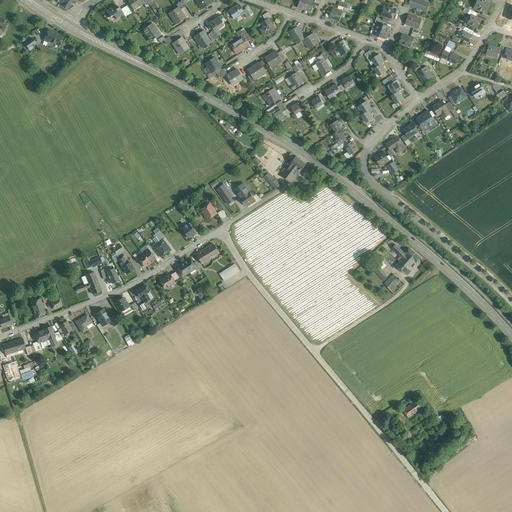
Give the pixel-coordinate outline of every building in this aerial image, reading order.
[(61,0),(61,1),(64,3),(63,5),(68,8),(72,0),(61,0)] [(183,0),(176,5),(178,7),(180,10),(186,6),(183,0)] [(195,0),(201,9),(211,2),(209,0),(195,0)] [(307,0),(300,0),(298,6),(302,7),(301,8),(305,9),(307,0)] [(315,0),(313,0),(307,0),(305,9),(308,10),(308,9),(312,10),(315,0)] [(427,3),(420,0),(414,0),(412,6),(417,8),(416,11),(420,12),(421,9),(424,10),(427,3)] [(489,7),(478,2),(475,8),(485,13),(487,12),(489,7)] [(239,4),(228,11),(234,19),(244,13),(243,11),(239,4)] [(118,8),(116,5),(106,11),(110,18),(114,15),(117,19),(124,14),(121,10),(121,9),(119,7),(118,8)] [(121,9),(121,10),(124,14),(125,17),(132,13),(127,5),(121,9)] [(245,8),(246,9),(251,16),(254,14),(248,6),(245,8)] [(180,10),(178,7),(168,13),(176,24),(185,18),(180,10)] [(389,8),(388,9),(384,7),(383,11),(382,11),(381,14),(381,15),(384,17),(385,16),(391,18),(394,11),(391,10),(390,9),(389,8)] [(338,11),(333,10),(333,12),(332,12),(330,18),(340,21),(341,17),(340,16),(342,11),(338,10),(338,11)] [(268,12),(263,16),(266,21),(269,19),(272,17),(268,12)] [(421,19),(409,15),(406,24),(418,28),(421,19)] [(476,17),(472,15),(468,23),(471,24),(471,25),(473,26),(474,26),(478,28),(481,20),(476,17)] [(218,17),(209,23),(214,30),(214,31),(223,25),(218,17)] [(266,21),(262,23),(265,28),(261,31),(264,36),(275,29),(269,19),(266,21)] [(160,35),(153,23),(143,30),(150,42),(153,39),(154,40),(155,39),(155,38),(160,35)] [(383,24),(378,23),(376,28),(388,33),(390,27),(383,24)] [(305,38),(298,27),(297,27),(292,30),(290,32),(298,43),(303,40),(305,38)] [(388,33),(376,28),(374,34),(373,34),(379,36),(386,39),(388,33)] [(63,36),(48,29),(44,40),(48,42),(49,41),(59,46),(63,36)] [(460,30),(460,29),(460,30),(457,36),(460,37),(470,42),(473,36),(472,35),(466,32),(460,30)] [(211,42),(204,30),(194,37),(201,48),(211,42)] [(251,39),(246,32),(241,35),(243,38),(243,37),(246,42),(251,39)] [(305,38),(303,40),(310,49),(320,42),(314,33),(305,38)] [(413,39),(402,35),(399,42),(411,46),(413,39)] [(182,37),(172,43),(179,54),(189,48),(182,37)] [(237,41),(243,50),(249,46),(246,42),(243,37),(243,38),(237,41)] [(32,38),(25,43),(28,48),(36,43),(32,38)] [(340,42),(335,45),(342,55),(350,50),(344,40),(340,42)] [(452,49),(454,47),(456,43),(449,40),(447,46),(452,49)] [(243,50),(237,41),(231,45),(237,53),(243,50)] [(439,47),(434,44),(430,52),(435,54),(439,47)] [(500,48),(489,45),(486,55),(487,55),(487,53),(492,55),(492,56),(497,58),(499,51),(500,49),(500,48)] [(460,57),(452,53),(452,54),(444,50),(441,57),(456,64),(460,57)] [(276,51),(265,58),(272,68),(283,61),(278,53),(276,51)] [(286,58),(282,51),(278,53),(283,61),(286,58)] [(384,62),(379,54),(374,58),(372,59),(369,61),(371,65),(375,63),(377,66),(381,64),(384,62)] [(426,54),(424,56),(440,62),(441,59),(426,54)] [(221,67),(214,57),(205,63),(211,73),(220,67),(221,67)] [(325,60),(324,59),(316,64),(313,66),(313,67),(315,70),(316,71),(319,69),(323,75),(331,69),(325,60)] [(260,62),(248,70),(251,75),(255,80),(266,72),(260,62)] [(386,71),(381,64),(377,66),(375,68),(380,76),(386,71)] [(417,73),(420,77),(421,76),(425,82),(433,77),(426,66),(422,69),(417,73)] [(222,70),(219,72),(223,77),(228,74),(224,69),(222,70)] [(238,69),(227,76),(233,85),(244,79),(238,69)] [(297,72),(288,78),(293,84),(290,86),(293,90),(303,83),(297,72)] [(350,75),(342,80),(344,83),(346,87),(347,87),(354,82),(350,75)] [(391,86),(390,86),(395,94),(399,91),(402,89),(397,82),(396,82),(391,86)] [(479,84),(475,87),(470,90),(472,93),(476,98),(477,98),(479,99),(481,98),(482,98),(482,96),(486,94),(483,89),(484,88),(485,84),(481,83),(480,84),(479,84)] [(336,84),(325,91),(329,98),(341,91),(338,87),(336,84)] [(274,88),(263,95),(270,105),(280,100),(276,94),(278,93),(274,88)] [(461,88),(451,95),(451,96),(455,101),(458,99),(459,101),(461,100),(467,97),(461,88)] [(504,90),(496,95),(500,101),(507,96),(504,90)] [(399,91),(395,94),(392,96),(397,103),(400,101),(403,99),(399,91)] [(320,98),(319,96),(312,101),(316,108),(324,103),(320,98)] [(367,101),(360,105),(358,107),(360,111),(363,109),(365,113),(369,111),(372,109),(367,101)] [(442,101),(433,106),(439,115),(441,113),(444,118),(450,114),(449,113),(447,109),(445,105),(442,101)] [(450,102),(445,105),(447,109),(449,113),(451,111),(455,116),(458,114),(455,109),(450,102)] [(299,103),(291,107),(295,114),(303,109),(299,103)] [(369,111),(365,113),(362,115),(367,122),(369,121),(374,118),(369,111)] [(426,113),(417,118),(423,127),(430,123),(431,126),(432,126),(432,127),(437,123),(433,117),(432,116),(430,118),(426,113)] [(343,127),(338,120),(331,124),(336,132),(340,129),(343,127)] [(413,123),(403,129),(406,134),(409,138),(410,138),(419,132),(413,123)] [(345,136),(340,129),(336,132),(334,133),(336,137),(335,138),(336,140),(335,141),(337,144),(338,143),(345,138),(344,137),(345,136)] [(410,139),(410,138),(409,138),(406,134),(402,137),(405,142),(408,140),(410,139)] [(397,137),(386,144),(390,149),(391,150),(395,148),(398,153),(405,148),(397,137)] [(347,141),(340,145),(342,148),(345,146),(350,144),(350,143),(348,140),(347,141)] [(350,144),(345,146),(351,155),(358,150),(352,142),(350,143),(350,144)] [(383,151),(375,157),(381,166),(390,161),(383,151)] [(307,164),(297,156),(296,157),(291,153),(288,157),(293,160),(292,163),(301,170),(302,170),(307,164)] [(301,170),(292,163),(282,175),(289,181),(294,178),(296,174),(298,175),(301,170)] [(273,177),(266,170),(264,172),(266,175),(264,177),(271,184),(275,189),(281,185),(274,177),(273,177)] [(244,183),(235,189),(234,191),(236,193),(237,193),(241,198),(250,192),(244,183)] [(224,184),(217,189),(222,196),(229,191),(224,184)] [(229,191),(222,196),(227,204),(233,200),(231,197),(232,196),(229,191)] [(241,198),(246,205),(255,199),(250,192),(241,198)] [(216,213),(209,202),(205,204),(206,206),(201,210),(204,214),(205,213),(208,217),(211,215),(212,216),(216,213)] [(197,229),(191,222),(188,224),(194,231),(197,229)] [(194,231),(188,224),(186,225),(183,227),(184,227),(182,229),(189,238),(195,233),(194,231)] [(153,246),(162,257),(171,250),(162,239),(153,246)] [(213,244),(206,248),(212,257),(219,253),(213,244)] [(406,254),(396,244),(392,248),(402,258),(406,254)] [(206,248),(196,254),(202,264),(212,257),(206,248)] [(421,258),(410,248),(405,253),(406,253),(415,261),(416,262),(421,258)] [(151,253),(148,249),(143,253),(150,263),(155,259),(151,253)] [(150,263),(143,253),(138,257),(141,261),(145,267),(150,263)] [(406,254),(402,258),(403,259),(396,266),(404,273),(408,268),(411,265),(415,261),(406,253),(406,254)] [(116,254),(112,257),(115,263),(118,261),(118,260),(120,259),(117,254),(116,254)] [(100,257),(90,261),(92,267),(102,263),(100,257)] [(130,262),(127,264),(123,257),(120,259),(118,260),(118,261),(122,267),(127,274),(134,269),(130,262)] [(193,263),(191,260),(188,260),(183,262),(189,272),(195,269),(196,268),(193,263)] [(386,261),(379,266),(382,269),(388,264),(386,261)] [(183,262),(179,265),(178,268),(180,272),(183,276),(184,275),(189,272),(183,262)] [(235,264),(219,274),(224,281),(239,271),(235,264)] [(382,269),(379,266),(375,270),(383,280),(388,276),(382,269)] [(114,268),(106,272),(112,284),(116,282),(116,281),(119,280),(114,268)] [(101,290),(94,272),(86,276),(88,283),(90,287),(93,293),(101,290)] [(176,272),(170,275),(174,281),(179,278),(177,274),(176,272)] [(183,276),(180,272),(177,274),(179,278),(182,281),(186,278),(184,275),(183,276)] [(170,274),(160,280),(165,288),(175,282),(174,281),(170,275),(170,274)] [(404,284),(394,274),(384,284),(394,294),(404,284)] [(435,277),(324,350),(329,358),(440,285),(435,277)] [(221,290),(226,287),(223,281),(218,284),(221,290)] [(88,283),(76,288),(78,292),(90,287),(88,283)] [(144,285),(135,290),(140,298),(141,296),(145,302),(150,299),(147,293),(148,292),(144,285)] [(443,285),(331,358),(336,366),(447,292),(443,285)] [(451,292),(340,365),(345,373),(456,300),(451,292)] [(123,297),(115,302),(121,311),(129,306),(126,302),(123,297)] [(59,298),(51,301),(54,309),(62,306),(59,298)] [(40,299),(31,302),(36,317),(46,313),(40,299)] [(157,303),(153,306),(156,311),(159,309),(158,307),(162,305),(160,302),(158,304),(157,303)] [(13,308),(8,310),(10,318),(12,323),(16,321),(15,316),(12,317),(10,311),(13,310),(13,308)] [(109,318),(103,309),(95,313),(101,323),(103,326),(111,321),(109,318)] [(116,313),(109,318),(111,321),(114,326),(121,322),(116,313)] [(92,322),(87,315),(76,322),(83,332),(88,329),(86,326),(92,322)] [(9,316),(0,319),(0,322),(2,328),(12,324),(12,323),(10,318),(9,316)] [(67,321),(60,325),(63,331),(64,331),(65,332),(64,334),(65,335),(67,336),(68,335),(69,333),(68,332),(72,330),(69,324),(67,321)] [(105,332),(100,323),(97,325),(102,334),(105,332)] [(51,326),(44,329),(48,339),(49,339),(55,337),(54,333),(51,326)] [(45,329),(35,333),(38,341),(39,342),(42,341),(42,342),(46,340),(48,339),(45,329)] [(63,339),(58,331),(54,333),(55,337),(57,342),(63,339)] [(124,336),(129,347),(135,344),(130,334),(124,336)] [(23,339),(9,343),(13,352),(26,348),(26,347),(23,339)] [(90,340),(85,343),(88,349),(94,346),(90,340)] [(38,341),(33,343),(33,345),(36,352),(39,350),(42,349),(39,342),(38,341)] [(9,343),(3,345),(6,354),(13,352),(9,343)] [(36,352),(33,345),(30,346),(33,354),(34,358),(40,355),(39,350),(36,352)] [(69,368),(75,361),(71,357),(64,363),(69,368)] [(15,363),(5,366),(9,380),(19,376),(15,363)] [(29,364),(24,366),(25,369),(20,371),(22,375),(31,372),(29,364)] [(417,401),(404,410),(409,417),(422,408),(417,401)] [(407,426),(402,419),(398,423),(403,429),(407,426)]
